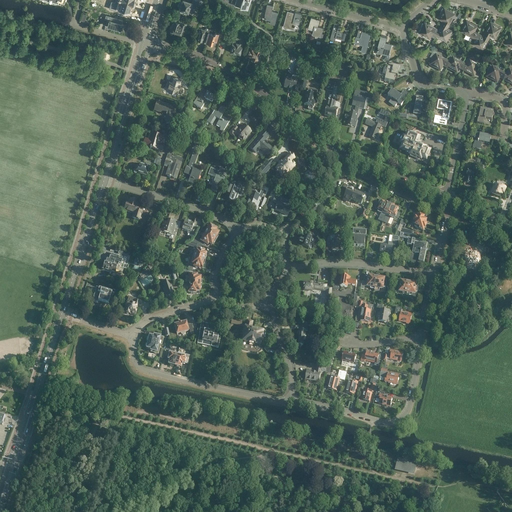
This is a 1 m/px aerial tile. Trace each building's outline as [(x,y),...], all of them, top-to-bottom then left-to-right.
[(116,0),(113,9),(121,12),(122,9),(129,12),(133,0),(116,0)] [(192,0),(192,2),(185,0),(182,0),(179,9),(188,11),(187,12),(192,14),(195,4),(197,5),(198,0),(192,0)] [(236,0),(234,5),(248,10),(250,0),(236,0)] [(265,13),(264,19),(270,21),(269,24),(274,25),(275,21),(277,12),(271,10),(272,5),(266,4),(264,13),(265,13)] [(447,28),(455,14),(445,8),(439,19),(444,21),(441,25),(447,28)] [(288,11),(284,26),(293,28),(295,23),(298,24),(301,13),(295,11),(294,13),(288,11)] [(105,19),(103,24),(122,30),(124,24),(122,24),(123,20),(110,16),(110,17),(106,15),(105,19)] [(308,26),(308,29),(313,30),(312,34),(320,36),(323,27),(318,26),(319,19),(311,17),(308,26)] [(179,21),(174,19),(172,24),(170,26),(169,28),(170,30),(170,32),(174,34),(175,31),(181,33),(181,30),(184,31),(186,23),(181,22),(182,20),(179,20),(179,21)] [(198,22),(191,20),(189,26),(197,28),(198,22)] [(475,39),(475,37),(478,33),(474,31),(477,26),(467,20),(461,31),(475,38),(475,39)] [(334,22),(330,39),(335,40),(336,37),(344,40),(347,29),(339,26),(339,23),(334,22)] [(425,22),(419,33),(429,38),(432,33),(435,28),(425,22)] [(491,22),(485,32),(490,35),(495,38),(501,28),(491,22)] [(207,32),(208,32),(205,41),(208,42),(208,44),(210,44),(211,44),(212,44),(215,45),(216,41),(218,36),(221,37),(223,30),(225,24),(222,23),(219,33),(215,32),(215,34),(211,32),(213,26),(212,26),(209,25),(207,31),(207,32)] [(196,33),(197,34),(196,38),(202,40),(202,38),(204,39),(205,35),(204,34),(205,31),(207,31),(209,25),(208,25),(207,28),(207,27),(205,29),(201,28),(200,28),(198,27),(196,33)] [(447,28),(441,25),(439,30),(435,28),(432,33),(446,41),(452,31),(447,28)] [(368,32),(362,31),(362,30),(359,29),(357,36),(356,36),(354,42),(363,44),(361,50),(363,50),(362,53),(365,54),(366,51),(371,32),(368,31),(368,32)] [(482,49),(490,35),(485,32),(483,36),(478,33),(475,37),(475,39),(475,38),(472,43),(482,49)] [(378,48),(377,53),(388,56),(389,54),(388,54),(391,45),(385,43),(387,37),(381,35),(378,46),(379,46),(379,49),(378,48)] [(233,40),(230,51),(231,52),(233,53),(234,52),(239,53),(240,52),(241,51),(241,49),(242,43),(233,40)] [(248,53),(247,55),(251,57),(251,58),(251,60),(255,61),(256,59),(260,50),(255,48),(250,46),(250,49),(249,49),(248,53)] [(436,55),(433,53),(430,58),(433,59),(430,65),(440,71),(443,65),(447,68),(450,62),(436,55)] [(467,65),(466,65),(453,57),(450,62),(447,68),(457,73),(460,68),(464,70),(467,65)] [(467,65),(464,70),(474,76),(480,66),(469,60),(466,65),(467,65)] [(388,66),(385,79),(396,81),(397,75),(398,76),(399,72),(398,72),(399,66),(393,65),(393,68),(388,66)] [(503,80),(506,74),(492,66),(487,77),(497,82),(500,77),(503,80)] [(511,70),(509,69),(506,74),(503,80),(511,84),(511,70)] [(293,77),(293,76),(289,75),(286,86),(285,88),(290,89),(289,92),(294,94),(298,78),(295,77),(295,78),(293,77)] [(167,85),(166,88),(167,88),(166,89),(168,90),(168,91),(171,92),(171,91),(177,93),(181,80),(178,79),(178,78),(175,77),(175,78),(174,77),(172,82),(169,81),(168,85),(167,85)] [(328,84),(326,91),(333,92),(334,92),(332,101),(330,101),(329,106),(327,106),(325,116),(328,117),(336,119),(338,108),(335,107),(336,102),(335,102),(336,101),(334,100),(334,99),(336,93),(336,92),(336,91),(335,91),(334,90),(335,86),(328,84)] [(311,89),(308,89),(307,96),(304,95),(303,100),(305,101),(304,105),(309,106),(308,109),(313,110),(318,92),(317,91),(316,91),(316,90),(315,90),(314,90),(313,89),(311,89)] [(392,89),(388,95),(392,99),(390,101),(394,104),(396,102),(401,105),(409,95),(404,91),(400,96),(392,89)] [(202,90),(193,105),(201,109),(204,105),(202,104),(205,99),(211,103),(215,98),(202,90)] [(349,115),(346,114),(345,121),(348,121),(346,126),(355,128),(357,119),(358,114),(357,114),(357,111),(356,111),(357,109),(359,110),(359,108),(364,110),(364,109),(366,110),(368,99),(367,99),(367,96),(358,94),(358,93),(355,93),(354,95),(353,101),(353,102),(357,103),(354,113),(350,112),(349,115)] [(416,102),(414,114),(421,116),(421,113),(426,114),(428,101),(423,101),(423,98),(417,97),(416,102)] [(434,124),(437,124),(446,126),(447,120),(448,121),(452,102),(438,99),(437,109),(444,110),(442,117),(435,116),(434,124)] [(157,102),(154,110),(166,114),(166,115),(166,124),(171,124),(171,116),(172,116),(173,113),(174,113),(176,108),(170,106),(159,102),(159,101),(158,102),(157,102)] [(214,111),(207,122),(212,125),(216,118),(219,120),(216,125),(220,128),(220,131),(223,132),(231,118),(229,117),(227,120),(223,118),(224,117),(222,116),(226,110),(221,107),(217,113),(214,111)] [(477,122),(484,124),(485,118),(492,119),(493,112),(493,110),(488,109),(487,110),(483,110),(484,108),(481,107),(478,117),(477,122)] [(368,118),(365,124),(373,127),(369,137),(375,140),(380,130),(382,126),(370,121),(371,119),(368,118)] [(235,126),(229,134),(234,138),(236,135),(239,138),(241,140),(242,140),(243,141),(244,140),(245,139),(246,138),(246,137),(251,131),(250,130),(248,128),(247,128),(244,125),(239,130),(238,129),(235,126)] [(260,137),(250,147),(256,153),(260,148),(267,155),(273,150),(265,142),(266,141),(264,140),(268,135),(263,130),(258,135),(260,137)] [(404,136),(400,144),(402,145),(401,149),(406,152),(407,152),(407,151),(410,153),(410,154),(409,154),(409,155),(421,160),(422,158),(426,160),(428,157),(429,158),(430,154),(429,154),(430,150),(426,148),(426,147),(417,144),(420,137),(415,135),(415,134),(411,132),(411,133),(408,132),(406,137),(404,136)] [(473,145),(473,148),(480,149),(482,142),(489,144),(491,136),(481,134),(482,133),(475,132),(474,137),(475,138),(474,145),(473,145)] [(145,139),(143,145),(150,147),(150,148),(151,149),(151,148),(162,151),(164,145),(160,144),(162,137),(151,133),(149,140),(145,139)] [(186,166),(186,167),(183,174),(190,176),(188,183),(196,186),(201,172),(202,170),(200,166),(197,168),(194,167),(200,151),(194,149),(189,165),(188,164),(187,166),(186,166)] [(167,155),(164,164),(169,165),(165,176),(169,177),(170,178),(170,177),(176,179),(181,163),(183,159),(175,157),(175,158),(172,157),(172,156),(171,156),(172,152),(169,151),(168,155),(167,155)] [(278,165),(275,168),(276,169),(276,171),(277,172),(278,172),(280,174),(280,176),(281,177),(283,177),(284,178),(285,177),(286,177),(287,176),(287,174),(295,166),(293,163),(296,160),(294,157),(294,156),(291,153),(291,154),(290,153),(287,155),(287,156),(286,157),(282,161),(281,162),(280,162),(278,163),(279,164),(278,165)] [(272,165),(267,160),(254,175),(260,179),(272,165)] [(137,164),(136,167),(135,170),(134,170),(134,172),(134,173),(136,174),(137,173),(147,176),(151,164),(146,163),(146,165),(144,165),(144,166),(138,164),(138,165),(137,164)] [(475,163),(474,170),(473,172),(470,171),(470,169),(468,168),(466,178),(467,178),(466,182),(471,184),(472,181),(473,181),(474,175),(476,176),(479,164),(475,163)] [(216,192),(221,179),(224,180),(228,171),(229,168),(226,167),(225,170),(220,168),(219,171),(210,168),(208,175),(215,178),(210,190),(216,192)] [(229,186),(225,197),(235,202),(239,192),(244,194),(247,185),(238,182),(235,188),(229,186)] [(495,184),(491,194),(499,197),(501,194),(503,195),(506,187),(501,185),(501,186),(495,184)] [(348,189),(344,199),(343,201),(349,203),(350,200),(361,205),(363,201),(365,202),(367,197),(348,189)] [(251,193),(246,206),(257,210),(259,205),(263,207),(266,200),(261,199),(264,192),(259,190),(257,195),(251,193)] [(275,197),(273,202),(278,204),(275,210),(286,215),(289,208),(287,207),(290,200),(281,195),(279,199),(275,197)] [(124,211),(133,214),(131,219),(141,222),(142,219),(141,219),(142,216),(143,216),(143,215),(148,217),(150,209),(145,208),(145,209),(137,207),(138,202),(130,200),(129,203),(126,202),(126,203),(125,203),(124,203),(123,203),(122,204),(122,205),(121,206),(122,207),(122,208),(123,208),(123,209),(124,209),(124,211)] [(381,214),(378,220),(383,222),(391,205),(388,204),(387,203),(386,203),(385,202),(384,201),(383,202),(382,201),(380,206),(378,205),(376,209),(378,210),(378,212),(381,214)] [(391,205),(383,222),(388,224),(391,218),(394,219),(395,217),(398,218),(400,214),(397,213),(399,208),(398,208),(398,207),(396,206),(395,207),(395,206),(393,205),(393,206),(391,205)] [(163,222),(163,224),(160,232),(167,234),(167,236),(169,236),(169,239),(172,240),(171,243),(174,244),(177,235),(178,231),(174,229),(175,226),(179,227),(181,223),(174,221),(175,216),(169,214),(167,223),(163,222)] [(416,218),(414,222),(416,223),(415,227),(423,231),(425,228),(427,224),(425,224),(427,220),(423,219),(424,217),(420,215),(417,214),(416,218)] [(182,228),(181,231),(188,233),(187,233),(188,234),(193,236),(194,236),(194,235),(196,235),(198,230),(197,230),(198,229),(199,226),(196,225),(198,220),(194,218),(193,223),(185,220),(184,224),(183,224),(182,224),(181,227),(182,228)] [(398,231),(395,236),(399,237),(400,232),(402,229),(405,221),(402,220),(400,225),(397,231),(398,231)] [(210,226),(205,233),(216,240),(218,237),(217,236),(217,235),(218,233),(215,231),(216,229),(210,226)] [(353,230),(353,236),(354,236),(354,245),(365,245),(365,236),(366,237),(366,231),(353,230)] [(194,238),(192,242),(200,245),(201,243),(204,244),(205,243),(207,245),(208,243),(211,245),(213,242),(213,243),(214,242),(216,240),(205,233),(201,241),(194,238)] [(401,233),(400,237),(408,239),(407,244),(411,245),(411,244),(414,245),(412,253),(420,254),(418,261),(423,262),(426,250),(425,250),(427,243),(420,241),(420,240),(403,237),(403,234),(401,233)] [(301,238),(300,238),(298,245),(311,249),(312,243),(313,243),(316,241),(318,244),(321,242),(318,237),(315,239),(305,236),(304,237),(302,236),(301,238)] [(392,236),(391,243),(389,242),(388,246),(381,245),(380,252),(388,254),(387,257),(391,258),(392,251),(395,251),(396,243),(397,241),(399,242),(399,237),(395,236),(392,236)] [(333,250),(340,250),(340,247),(341,247),(341,244),(344,244),(344,237),(336,237),(336,241),(333,241),(333,250)] [(200,245),(192,242),(187,245),(198,250),(198,251),(196,250),(195,253),(194,253),(193,257),(205,261),(206,256),(205,256),(206,253),(204,252),(204,251),(199,249),(200,245)] [(488,253),(491,254),(495,255),(497,248),(490,246),(488,253)] [(466,256),(464,264),(471,265),(471,264),(476,265),(480,252),(467,249),(465,256),(466,256)] [(105,259),(104,263),(113,265),(114,262),(121,264),(123,265),(125,264),(126,260),(125,258),(123,257),(111,253),(109,260),(105,259)] [(205,261),(193,257),(192,261),(191,265),(193,265),(193,267),(199,269),(199,267),(202,268),(202,265),(204,265),(205,261)] [(113,265),(104,263),(102,269),(115,273),(116,270),(122,272),(123,269),(120,268),(121,264),(114,262),(113,265)] [(139,275),(141,278),(149,272),(147,269),(139,275)] [(189,275),(188,283),(201,284),(201,281),(200,280),(200,277),(196,277),(197,275),(189,275)] [(124,276),(120,279),(126,285),(130,281),(124,276)] [(342,276),(340,287),(347,288),(347,285),(356,287),(357,281),(350,280),(350,278),(342,276)] [(362,282),(361,289),(364,289),(364,286),(367,287),(367,286),(371,287),(370,289),(375,289),(377,277),(369,276),(368,279),(367,279),(366,282),(362,282)] [(377,277),(375,289),(379,290),(380,288),(383,289),(383,286),(385,286),(386,282),(384,281),(385,279),(377,277)] [(169,281),(161,284),(166,298),(174,296),(169,281)] [(398,291),(403,292),(403,294),(407,295),(409,282),(401,281),(401,284),(399,284),(398,291)] [(312,291),(313,289),(327,291),(326,297),(331,297),(332,289),(326,288),(327,285),(309,282),(309,283),(305,282),(304,290),(312,291)] [(409,282),(407,295),(419,296),(419,295),(417,295),(418,287),(416,286),(417,284),(409,282)] [(201,284),(188,283),(188,292),(195,293),(196,291),(199,291),(199,288),(200,288),(201,288),(201,284)] [(103,286),(102,290),(97,288),(96,290),(95,290),(93,298),(94,298),(94,299),(94,300),(94,301),(95,302),(96,302),(97,302),(98,302),(98,301),(108,304),(110,299),(111,299),(113,294),(111,293),(114,294),(115,290),(103,286)] [(140,304),(141,301),(128,296),(125,307),(126,307),(124,312),(130,314),(135,315),(139,304),(140,304)] [(377,304),(376,311),(381,312),(380,316),(379,316),(378,321),(387,323),(387,320),(388,321),(390,312),(382,311),(383,305),(377,304)] [(363,306),(362,308),(360,321),(370,322),(371,319),(369,318),(370,311),(367,310),(367,306),(363,306)] [(395,316),(400,317),(399,322),(406,323),(406,324),(409,325),(409,324),(410,324),(412,316),(401,313),(402,308),(396,307),(395,316)] [(245,324),(243,332),(243,336),(244,336),(243,341),(248,342),(249,344),(253,345),(254,343),(261,344),(263,334),(262,333),(263,331),(251,329),(252,325),(252,321),(247,320),(246,324),(245,324)] [(179,324),(174,325),(176,334),(181,333),(181,334),(182,335),(183,335),(184,334),(184,333),(184,332),(188,331),(188,330),(189,330),(190,333),(194,332),(191,325),(188,325),(188,327),(187,327),(186,322),(181,323),(181,324),(179,324)] [(201,322),(196,343),(219,349),(222,336),(220,336),(221,332),(215,331),(215,329),(209,328),(208,323),(201,322)] [(300,330),(298,345),(299,345),(298,348),(301,348),(301,346),(302,346),(302,345),(303,345),(303,341),(305,341),(306,337),(305,336),(306,331),(308,331),(309,323),(302,322),(301,330),(300,330)] [(148,341),(148,342),(159,345),(160,337),(158,336),(158,335),(154,334),(153,337),(149,336),(149,337),(148,337),(147,340),(148,341)] [(159,345),(148,342),(147,343),(146,344),(146,346),(146,347),(146,348),(151,349),(150,352),(154,353),(154,352),(157,352),(159,345)] [(391,351),(390,355),(385,354),(383,361),(386,361),(387,359),(398,361),(398,362),(400,363),(400,362),(401,362),(403,354),(391,351)] [(173,366),(175,366),(177,355),(169,353),(169,356),(167,355),(166,359),(169,360),(168,364),(169,365),(169,366),(172,366),(173,366)] [(343,357),(342,360),(354,363),(355,360),(356,359),(355,359),(356,355),(352,354),(349,354),(349,353),(349,354),(344,353),(343,356),(342,356),(342,357),(343,357)] [(377,363),(378,360),(380,360),(380,356),(378,356),(378,355),(373,354),(373,355),(366,354),(366,356),(362,355),(361,361),(365,362),(366,361),(377,363)] [(177,355),(175,366),(176,367),(178,368),(179,367),(181,368),(182,363),(185,364),(186,360),(184,360),(185,357),(177,355)] [(317,364),(317,367),(316,372),(307,371),(305,379),(319,381),(320,375),(321,375),(322,372),(326,372),(327,365),(317,364)] [(388,370),(382,369),(380,378),(381,378),(385,379),(385,382),(394,384),(394,385),(396,385),(396,384),(397,384),(399,376),(395,376),(395,374),(393,373),(393,375),(388,374),(387,373),(388,370)] [(332,375),(331,378),(328,389),(336,391),(339,379),(345,381),(347,373),(340,371),(338,376),(336,376),(335,376),(332,375)] [(372,383),(370,391),(368,391),(368,392),(364,391),(362,396),(361,398),(362,398),(362,399),(370,401),(372,392),(373,392),(375,386),(377,386),(379,381),(373,379),(372,383)] [(345,392),(346,392),(346,393),(354,395),(357,382),(353,381),(353,383),(349,382),(347,389),(346,389),(345,392)] [(376,396),(379,397),(379,399),(380,400),(379,404),(387,405),(386,406),(389,407),(389,406),(390,406),(392,398),(385,396),(385,393),(377,391),(376,394),(376,396)] [(398,458),(395,470),(414,475),(417,462),(398,458)]
